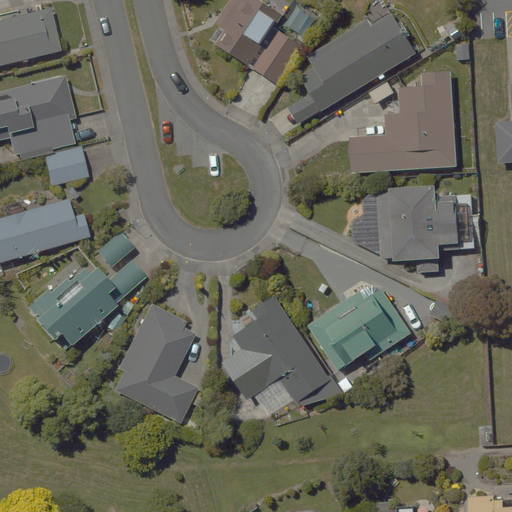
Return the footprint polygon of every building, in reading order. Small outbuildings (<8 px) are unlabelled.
[(290,0),(233,0),(211,32),(277,80),(320,21),(301,8),(290,0)] [(288,99),(301,120),(423,46),(395,0),(391,0),(308,50),(316,64),(300,73),(309,87),(288,99)] [(0,58),(61,43),(51,3),(0,16),(0,58)] [(351,128),(352,167),(457,165),(455,63),(422,64),(422,77),(399,78),(399,102),(386,102),(386,127),(351,128)] [(77,111),(69,71),(0,84),(0,135),(9,133),(13,151),(73,139),(68,113),(77,111)] [(511,117),(495,118),(497,159),(511,157),(511,117)] [(80,145),(41,153),(47,183),(86,175),(80,145)] [(380,250),(380,255),(417,253),(418,267),(438,267),(438,250),(474,249),(471,175),(389,178),(390,189),(360,190),(361,214),(360,215),(359,215),(358,216),(357,217),(356,218),(355,218),(355,219),(354,220),(354,221),(353,222),(352,223),(352,224),(352,225),(351,226),(351,227),(351,228),(351,229),(351,230),(351,231),(351,232),(351,233),(351,234),(352,235),(352,236),(352,237),(353,238),(380,250)] [(69,193),(0,211),(0,259),(100,233),(94,208),(74,213),(69,193)] [(103,258),(41,312),(68,343),(155,268),(137,247),(112,268),(103,258)] [(367,277),(307,320),(340,366),(365,349),(370,357),(406,332),(367,277)] [(330,375),(276,291),(226,323),(243,350),(226,361),(249,397),(257,392),(271,412),(330,375)] [(151,302),(111,386),(180,418),(204,368),(181,357),(197,324),(151,302)] [(503,488),(468,491),(469,511),(511,511),(511,498),(504,499),(503,488)]
